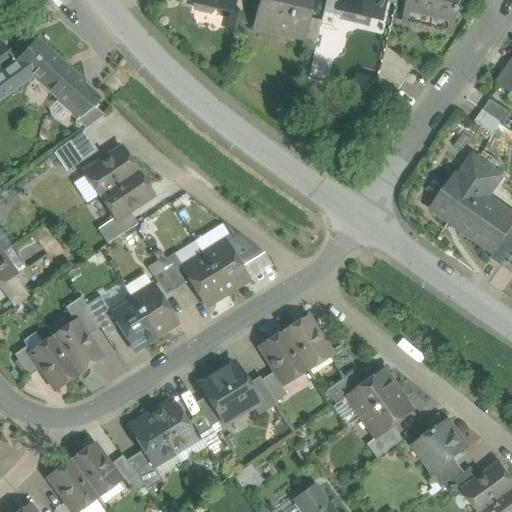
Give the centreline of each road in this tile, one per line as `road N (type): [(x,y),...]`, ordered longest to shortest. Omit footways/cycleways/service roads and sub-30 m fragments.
road 1 (residential): [(306,279),(79,415),(40,417),(0,391)]
road 2 (residential): [(358,216),(208,110),(101,0)]
road 3 (residential): [(511,449),(306,279)]
road 4 (residential): [(358,216),(511,0)]
road 5 (residential): [(157,161),(306,279)]
road 6 (residential): [(511,325),(358,216)]
